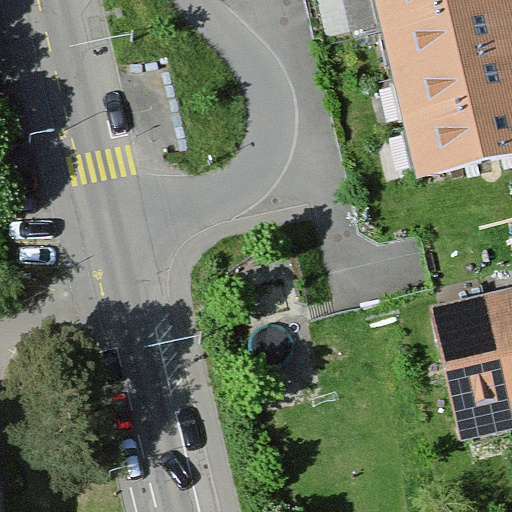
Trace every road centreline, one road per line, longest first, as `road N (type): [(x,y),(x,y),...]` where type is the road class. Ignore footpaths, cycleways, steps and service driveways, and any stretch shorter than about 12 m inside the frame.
road 1 (residential): [(120,252),(233,191),(266,140),(271,103),(241,52),(185,0)]
road 2 (residential): [(179,511),(120,252)]
road 3 (residential): [(120,252),(63,0)]
